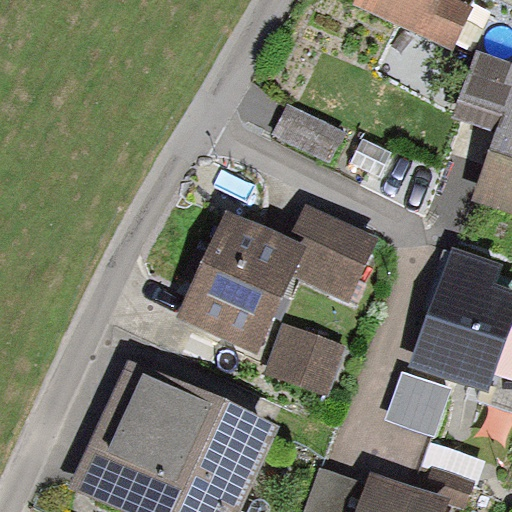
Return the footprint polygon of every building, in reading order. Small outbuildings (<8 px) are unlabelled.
[(369,0),(362,15),(452,59),(477,9),(459,0),(369,0)] [(511,66),(475,55),(457,116),(505,130),(497,154),(511,158),(511,66)] [(337,135),(280,109),(267,136),(324,162),(337,135)] [(359,288),(378,238),(311,211),(295,252),(230,227),(193,321),(271,351),(262,373),(328,399),(345,354),(290,333),(314,271),(359,288)] [(508,269),(451,250),(412,365),(498,394),(511,352),(511,301),(499,297),(508,269)] [(239,511),(273,434),(126,372),(78,484),(142,511),(239,511)] [(443,511),(445,508),(316,469),(302,511),(443,511)]
